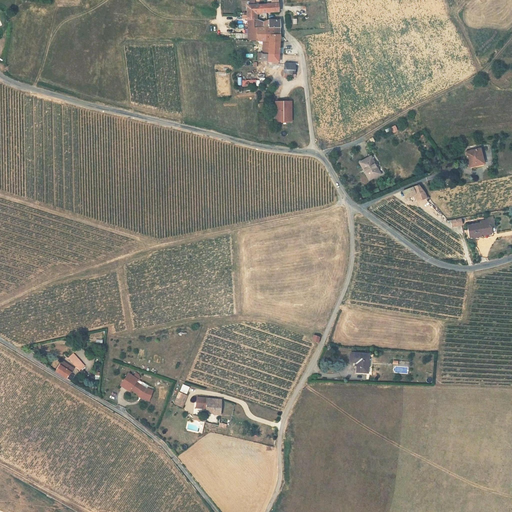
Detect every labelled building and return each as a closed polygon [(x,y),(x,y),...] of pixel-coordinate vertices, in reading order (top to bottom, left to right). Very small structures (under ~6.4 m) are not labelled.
[(251,6),(248,6),(248,19),(257,19),(257,13),(267,13),(266,4),(257,5),(257,3),(255,3),(255,1),(251,1),(251,6)] [(279,3),(266,4),(267,13),(279,12),(279,3)] [(266,32),(266,41),(269,41),(270,40),(280,41),(280,34),(274,35),(273,35),(273,31),(266,32)] [(264,41),(263,53),(279,54),(280,41),(270,40),(269,41),(266,41),(264,41)] [(263,53),(263,58),(269,59),(269,60),(272,60),(272,62),(279,62),(279,54),(263,53)] [(285,63),(284,77),(295,78),(296,63),(285,63)] [(292,102),(276,102),(276,122),(292,121),(292,102)] [(292,121),(276,122),(276,123),(293,123),(293,102),(292,102),(292,121)] [(481,152),(480,148),(465,152),(468,164),(474,163),(474,165),(481,163),(478,153),(481,152)] [(380,174),(370,157),(360,162),(369,180),(380,174)] [(426,200),(429,198),(418,185),(402,191),(405,198),(415,193),(417,200),(426,197),(427,199),(426,200)] [(460,218),(451,220),(452,227),(462,225),(460,218)] [(480,221),(481,223),(474,224),(470,225),(467,226),(469,238),(470,238),(471,238),(471,237),(480,236),(480,234),(490,232),(488,220),(480,221)] [(369,359),(369,354),(350,353),(350,362),(357,362),(357,372),(368,372),(368,366),(370,366),(370,360),(369,359)] [(79,371),(84,366),(79,361),(75,365),(74,365),(79,371)] [(63,362),(56,372),(66,379),(67,378),(71,381),(74,376),(70,373),(73,369),(63,362)] [(128,374),(120,385),(129,392),(130,389),(139,395),(140,396),(141,395),(144,396),(150,399),(152,391),(146,389),(136,382),(137,380),(128,374)] [(187,394),(189,386),(182,383),(179,391),(187,394)] [(182,394),(177,405),(182,407),(187,396),(182,394)] [(221,413),(222,400),(197,398),(196,408),(202,408),(202,406),(206,407),(206,410),(206,412),(221,413)]
